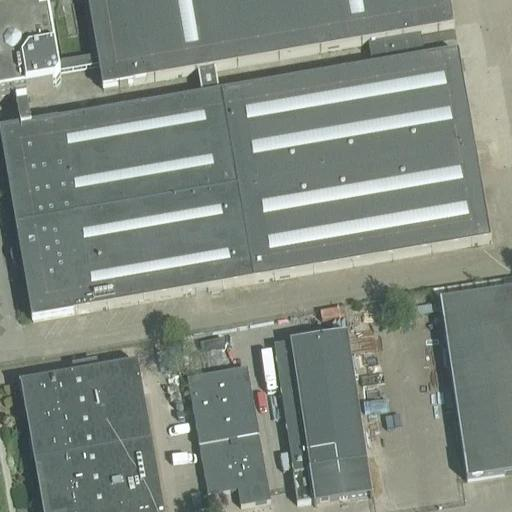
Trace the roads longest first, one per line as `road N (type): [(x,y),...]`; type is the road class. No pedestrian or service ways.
road 1 (unknown): [(0,349),(478,265),(502,251),(511,231)]
road 2 (unknown): [(0,375),(118,349),(142,355),(171,511)]
road 3 (unknown): [(511,196),(488,0)]
